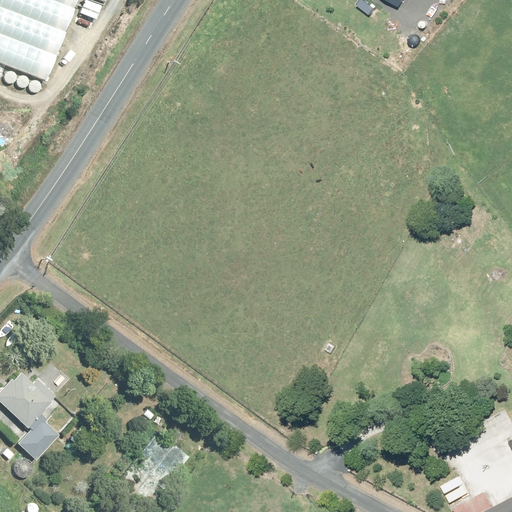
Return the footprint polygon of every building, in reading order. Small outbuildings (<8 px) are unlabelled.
[(0,0),(0,61),(46,79),(76,0),(0,0)] [(6,378),(0,384),(0,408),(21,428),(23,425),(28,429),(13,444),(31,462),(58,434),(45,421),(60,405),(32,379),(27,384),(16,374),(9,381),(6,378)] [(124,429),(116,422),(108,432),(117,438),(124,429)] [(185,454),(151,431),(114,484),(148,508),(185,454)] [(87,464),(77,456),(64,474),(74,481),(87,464)] [(16,479),(18,479),(19,480),(20,480),(22,480),(23,479),(25,479),(27,478),(28,476),(29,475),(30,473),(31,472),(31,470),(31,468),(31,466),(30,464),(29,463),(28,461),(27,460),(25,459),(23,459),(21,458),(20,458),(18,459),(16,459),(14,460),(13,461),(12,463),(11,465),(10,466),(10,468),(10,470),(10,472),(11,474),(12,475),(13,477),(14,478),(16,479)] [(489,509),(481,493),(448,511),(511,511),(511,500),(510,497),(489,509)]
